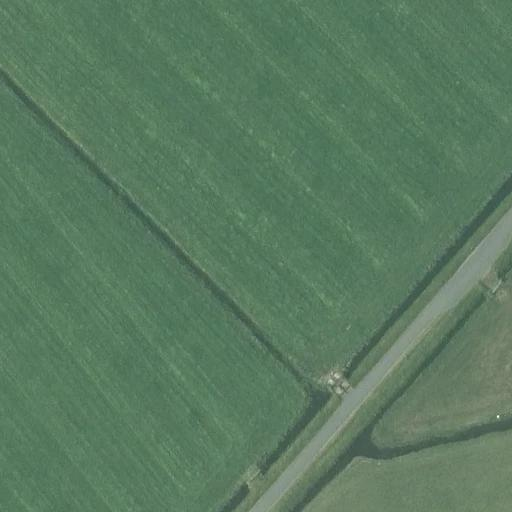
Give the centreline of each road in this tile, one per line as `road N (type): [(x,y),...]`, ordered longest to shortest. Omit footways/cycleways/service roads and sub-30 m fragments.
road 1 (track): [(0,39),(353,400)]
road 2 (track): [(235,462),(264,407),(253,362),(0,114)]
road 3 (unclassified): [(256,511),(511,217)]
